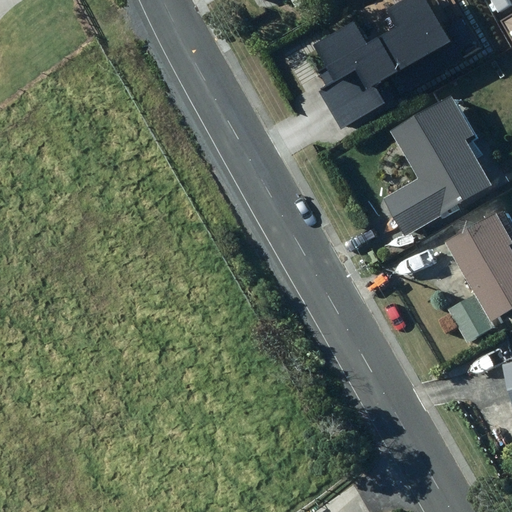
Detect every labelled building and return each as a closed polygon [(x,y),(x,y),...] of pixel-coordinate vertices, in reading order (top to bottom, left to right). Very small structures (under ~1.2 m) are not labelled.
[(491,0),(500,13),(511,7),(506,0),(491,0)] [(503,58),(478,74),(486,86),(504,75),(499,67),(505,63),(503,58)] [(424,182),(389,201),(411,240),(500,191),(473,143),(482,138),(461,100),(398,134),(424,182)] [(511,227),(506,217),(455,246),(500,325),(511,318),(511,227)] [(453,312),(472,344),(499,329),(480,297),(453,312)]
